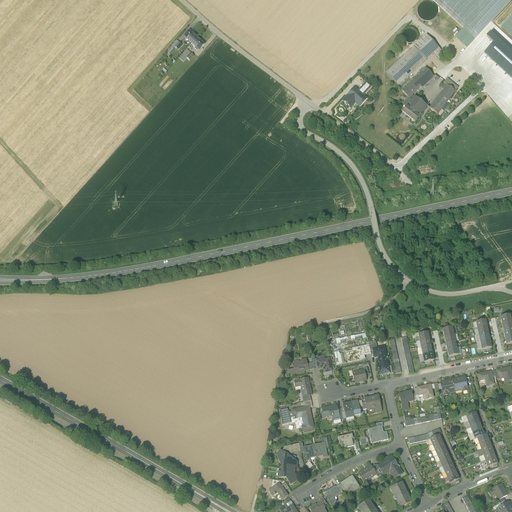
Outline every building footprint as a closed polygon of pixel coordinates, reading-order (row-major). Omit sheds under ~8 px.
[(430,0),(462,28),(454,38),(466,49),(510,0),(504,0),(500,3),(499,2),(493,8),(494,0),(430,0)] [(424,14),(422,16),(429,20),(434,20),(437,13),(436,8),(432,5),(432,4),(428,2),(426,2),(423,7),(423,9),(423,10),(424,14)] [(406,29),(403,32),(402,36),(403,40),(405,43),(409,44),(413,43),(416,40),(418,36),(417,32),(414,29),(410,28),(406,29)] [(183,37),(191,44),(197,37),(189,30),(183,37)] [(426,35),(414,47),(426,60),(433,54),(439,60),(444,55),(426,35)] [(205,44),(197,37),(191,44),(199,51),(205,44)] [(414,47),(401,59),(413,73),(426,60),(414,47)] [(181,55),(190,63),(194,58),(185,51),(181,55)] [(398,87),(413,73),(401,59),(385,73),(398,87)] [(408,98),(412,95),(421,87),(422,88),(434,78),(425,68),(401,90),(408,98)] [(444,84),(455,92),(458,88),(447,79),(444,84)] [(360,89),(365,94),(371,87),(366,83),(360,89)] [(440,95),(448,101),(455,92),(444,84),(440,88),(443,91),(440,95)] [(343,101),(350,108),(355,103),(356,102),(359,102),(361,105),(366,99),(363,96),(358,92),(355,88),(343,101)] [(408,105),(407,107),(419,117),(427,107),(415,96),(414,97),(412,95),(408,98),(404,102),(408,105)] [(429,109),(438,115),(448,101),(440,95),(429,109)] [(415,123),(419,117),(407,107),(402,113),(415,123)] [(500,317),(501,324),(511,322),(510,315),(500,317)] [(476,323),(477,330),(487,328),(486,320),(476,323)] [(501,324),(503,331),(511,329),(511,326),(511,322),(501,324)] [(442,330),(444,337),(454,335),(452,328),(442,330)] [(477,330),(479,336),(489,334),(487,328),(477,330)] [(511,329),(503,331),(504,338),(511,336),(511,329)] [(418,335),(419,342),(429,340),(428,333),(418,335)] [(365,334),(336,338),(336,343),(355,340),(354,338),(365,336),(365,334)] [(479,336),(480,343),(490,341),(489,334),(479,336)] [(454,338),(454,335),(444,337),(445,344),(455,342),(454,338)] [(419,342),(421,349),(431,347),(429,340),(419,342)] [(492,348),(490,341),(480,343),(482,350),(492,348)] [(457,348),(455,342),(445,344),(447,351),(457,348)] [(376,344),(369,346),(370,352),(373,351),(373,350),(377,349),(376,344)] [(346,353),(348,363),(361,360),(361,359),(364,358),(363,355),(364,355),(362,347),(362,348),(358,349),(358,351),(346,353)] [(421,349),(422,356),(432,354),(431,347),(421,349)] [(380,366),(380,367),(388,365),(384,348),(377,349),(373,350),(373,351),(375,358),(378,357),(380,366)] [(458,355),(457,348),(447,351),(448,357),(458,355)] [(342,353),(339,354),(339,352),(334,352),(335,359),(338,358),(338,364),(344,363),(342,353)] [(434,361),(432,354),(422,356),(424,363),(434,361)] [(317,361),(318,366),(322,366),(322,369),(323,373),(332,371),(329,358),(317,361)] [(287,372),(288,376),(299,374),(304,373),(304,372),(309,371),(307,365),(306,360),(292,363),(293,370),(287,372)] [(388,367),(388,365),(380,367),(380,366),(377,367),(379,376),(389,373),(388,367)] [(506,378),(507,383),(511,381),(511,377),(510,368),(497,371),(498,380),(506,378)] [(352,373),(354,383),(367,381),(365,375),(364,371),(352,373)] [(485,378),(486,386),(494,384),(492,378),(491,372),(478,375),(479,380),(485,378)] [(465,378),(453,381),(455,390),(461,388),(462,392),(467,391),(467,387),(466,385),(465,379),(465,378)] [(303,397),(303,398),(310,396),(312,396),(308,379),(299,381),(294,382),(295,389),(301,388),(303,397)] [(448,391),(455,390),(453,381),(440,383),(443,396),(449,395),(448,391)] [(423,395),(424,400),(433,398),(430,386),(417,389),(418,396),(423,395)] [(399,394),(403,411),(408,410),(407,403),(413,402),(412,396),(411,392),(399,394)] [(374,408),(375,413),(382,412),(378,396),(364,399),(365,403),(366,410),(374,408)] [(358,401),(351,403),(353,416),(360,415),(359,408),(358,402),(358,401)] [(346,418),(353,416),(351,403),(343,405),(344,412),(346,418)] [(332,416),(333,421),(340,419),(338,410),(337,406),(322,409),(323,413),(321,413),(322,418),(332,416)] [(302,427),(303,432),(313,430),(310,417),(309,413),(308,408),(304,409),(288,412),(288,414),(292,413),(294,419),(302,417),(304,427),(302,427)] [(283,425),(283,426),(288,425),(288,424),(290,424),(288,414),(288,412),(287,409),(279,411),(282,425),(283,425)] [(475,413),(466,416),(468,422),(477,419),(475,413)] [(477,419),(468,422),(470,428),(479,424),(477,419)] [(479,424),(470,428),(472,434),(482,430),(479,424)] [(374,438),(375,443),(388,440),(387,434),(383,435),(381,427),(376,428),(368,430),(370,438),(374,438)] [(482,430),(472,434),(475,439),(477,439),(484,436),(482,430)] [(344,442),(345,448),(354,446),(352,439),(353,439),(352,434),(338,437),(339,443),(344,442)] [(477,439),(479,444),(488,441),(486,435),(484,436),(477,439)] [(430,440),(432,446),(441,441),(439,436),(436,437),(433,438),(431,439),(430,440)] [(432,446),(435,451),(444,447),(441,441),(432,446)] [(490,447),(488,441),(479,444),(481,450),(490,447)] [(324,443),(314,446),(316,456),(322,454),(323,458),(328,457),(325,447),(325,443),(324,443)] [(282,452),(288,456),(290,454),(300,452),(299,445),(285,448),(282,452)] [(310,457),(316,456),(314,446),(303,448),(303,451),(306,462),(307,462),(309,461),(311,461),(310,459),(310,457)] [(435,451),(437,457),(446,452),(444,447),(435,451)] [(490,447),(481,450),(483,456),(493,453),(490,447)] [(286,478),(290,486),(296,482),(296,476),(294,475),(295,468),(297,467),(297,462),(288,456),(282,452),(280,451),(277,455),(280,462),(282,462),(284,464),(284,467),(282,468),(283,471),(281,472),(281,473),(281,478),(286,478)] [(437,457),(440,462),(449,458),(446,452),(437,457)] [(495,458),(493,453),(483,456),(486,462),(495,458)] [(391,475),(394,479),(402,474),(397,467),(398,466),(392,458),(378,466),(384,475),(389,472),(392,470),(394,473),(391,475)] [(440,462),(442,467),(451,463),(449,458),(440,462)] [(495,458),(486,462),(488,468),(497,464),(495,458)] [(486,469),(488,468),(486,462),(479,464),(481,470),(483,471),(485,470),(486,469)] [(445,473),(454,469),(451,463),(442,467),(439,469),(442,475),(445,473)] [(378,466),(375,468),(377,471),(380,476),(381,477),(384,475),(378,466)] [(358,475),(364,483),(376,475),(375,473),(371,467),(358,475)] [(445,473),(447,478),(456,474),(454,469),(445,473)] [(459,480),(456,474),(447,478),(450,484),(459,480)] [(351,487),(354,492),(360,488),(352,476),(340,484),(341,485),(344,490),(345,491),(351,487)] [(399,504),(401,508),(411,503),(402,483),(391,488),(393,492),(392,492),(398,505),(399,504)] [(276,492),(282,500),(288,496),(282,488),(284,487),(283,485),(281,487),(279,484),(269,491),(273,497),(276,495),(274,493),(276,492)] [(499,500),(499,501),(503,499),(507,496),(502,487),(503,487),(501,484),(492,490),(488,493),(491,497),(495,494),(499,500)] [(324,495),(331,507),(335,504),(332,499),(339,494),(339,493),(335,488),(335,487),(324,495)] [(376,511),(368,500),(359,507),(361,510),(360,511),(361,511),(376,511)] [(326,511),(324,509),(325,508),(324,506),(321,502),(316,506),(315,505),(309,509),(311,511),(326,511)] [(510,511),(509,509),(511,507),(508,502),(506,504),(501,507),(496,509),(498,511),(510,511)]
